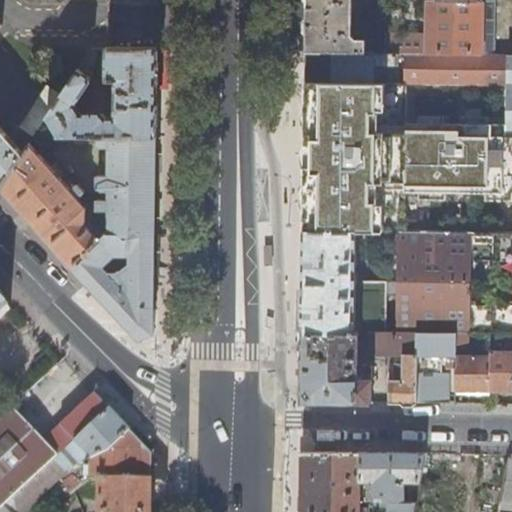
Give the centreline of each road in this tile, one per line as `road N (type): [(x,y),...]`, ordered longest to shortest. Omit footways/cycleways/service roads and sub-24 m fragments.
road 1 (primary): [(238,423),(232,21)]
road 2 (secondary): [(237,509),(0,241)]
road 3 (residential): [(238,423),(511,426)]
road 4 (residential): [(232,21),(25,18),(10,0)]
